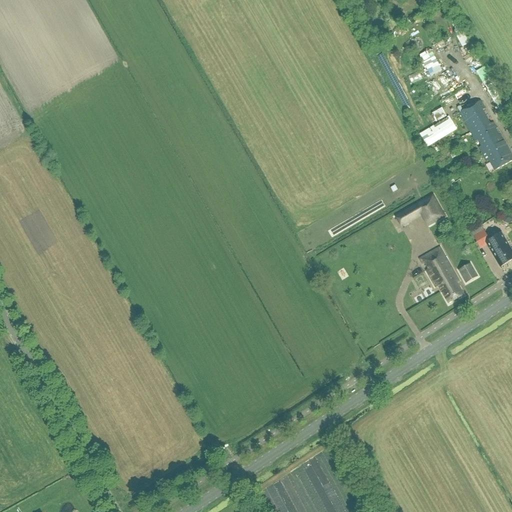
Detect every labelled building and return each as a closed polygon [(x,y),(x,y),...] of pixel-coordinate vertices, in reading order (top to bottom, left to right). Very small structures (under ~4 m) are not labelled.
[(511,113),(498,88),(487,93),(506,126),(511,122),(511,113)] [(494,172),(511,161),(511,156),(493,124),(490,125),(482,111),(485,109),(481,102),(459,114),(475,142),(478,141),(481,147),(479,149),(486,163),(489,161),(494,172)] [(424,119),(429,127),(446,119),(442,111),(424,119)] [(438,143),(453,134),(445,121),(430,130),(438,143)] [(430,130),(420,136),(428,149),(438,143),(430,130)] [(433,196),(415,206),(427,227),(445,217),(433,196)] [(511,261),(511,252),(505,242),(501,234),(489,241),(483,231),(470,238),(477,252),(487,246),(500,268),(511,261)] [(448,305),(463,296),(457,284),(459,283),(443,254),(439,249),(420,260),(423,266),(425,264),(428,270),(426,271),(436,289),(438,287),(448,305)] [(470,265),(459,271),(466,284),(477,277),(470,265)]
